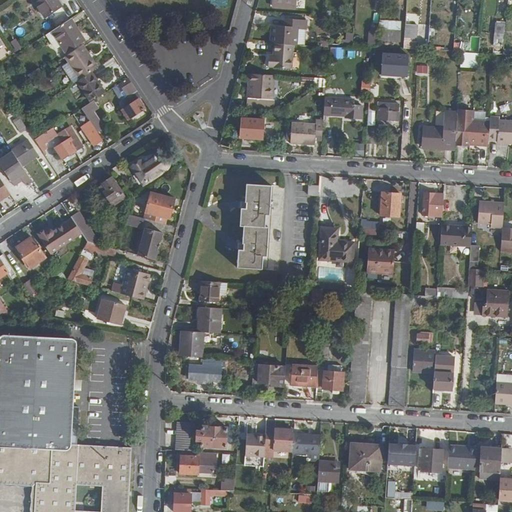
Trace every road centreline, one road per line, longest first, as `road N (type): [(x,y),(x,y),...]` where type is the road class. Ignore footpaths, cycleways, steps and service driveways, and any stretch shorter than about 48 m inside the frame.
road 1 (residential): [(511,425),(155,404)]
road 2 (residential): [(511,180),(206,157)]
road 3 (residential): [(206,157),(160,336),(155,404)]
road 4 (residential): [(0,232),(169,119)]
road 5 (residential): [(87,0),(169,119)]
